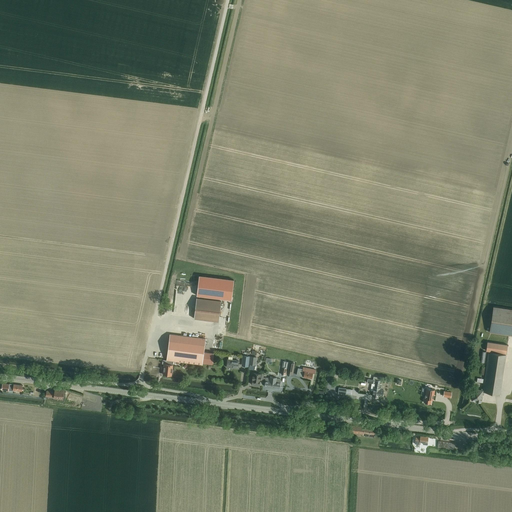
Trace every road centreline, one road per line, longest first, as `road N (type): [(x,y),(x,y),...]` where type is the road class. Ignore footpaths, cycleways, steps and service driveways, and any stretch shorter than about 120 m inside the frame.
road 1 (secondary): [(511,440),(0,377)]
road 2 (track): [(138,386),(228,0)]
road 3 (track): [(332,418),(304,425),(167,409),(145,395),(112,402),(108,418)]
road 4 (track): [(304,425),(303,439),(511,465)]
